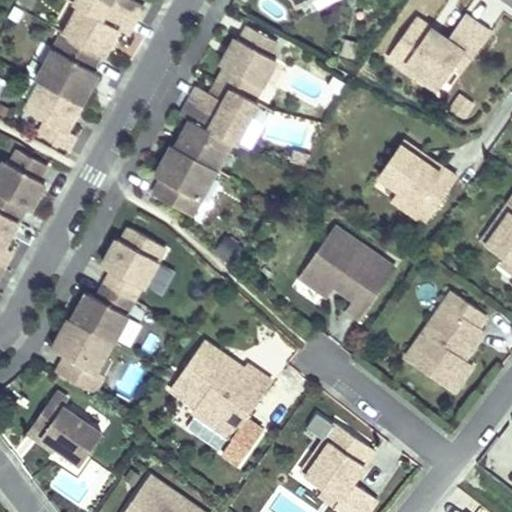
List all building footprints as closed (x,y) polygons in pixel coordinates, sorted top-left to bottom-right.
[(81,0),(78,6),(83,8),(105,21),(112,7),(138,22),(146,7),(133,0),(81,0)] [(107,57),(121,31),(130,36),(138,22),(112,7),(105,21),(83,8),(67,35),(103,55),(107,57)] [(423,19),(396,57),(427,79),(430,74),(449,87),(472,55),(479,60),(497,35),(472,17),(455,42),(445,35),(442,39),(435,34),(438,30),(423,19)] [(284,42),(257,26),(249,40),(245,38),(230,65),(234,68),(226,81),(234,86),(252,95),(260,81),(270,86),(285,59),(277,55),(284,42)] [(445,35),(438,30),(435,34),(442,39),(445,35)] [(100,75),(94,72),(103,55),(67,35),(57,52),(62,55),(53,69),(49,67),(40,82),(44,84),(80,104),(85,95),(81,92),(83,87),(91,91),(100,75)] [(62,55),(57,52),(49,67),(53,69),(62,55)] [(470,74),(479,60),(472,55),(462,68),(470,74)] [(445,92),(449,87),(430,74),(427,79),(445,92)] [(219,94),(227,99),(234,86),(226,81),(219,94)] [(270,86),(260,81),(252,95),(261,101),(270,86)] [(77,136),(69,132),(83,106),(80,104),(44,84),(29,110),(49,122),(41,136),(69,151),(77,136)] [(243,144),(266,103),(261,101),(252,95),(234,86),(227,99),(219,94),(206,87),(198,102),(225,116),(217,130),(239,142),(243,144)] [(91,91),(83,87),(81,92),(85,95),(80,104),(83,106),(91,91)] [(224,169),(239,142),(217,130),(225,116),(198,102),(190,116),(199,121),(184,147),(224,169)] [(409,142),(406,146),(433,164),(436,160),(409,142)] [(181,145),(173,159),(181,164),(184,158),(179,156),(184,147),(181,145)] [(414,212),(432,225),(458,188),(445,179),(450,170),(436,160),(433,164),(406,146),(385,177),(421,202),(414,212)] [(173,159),(164,176),(170,179),(161,196),(198,216),(207,199),(202,196),(211,181),(216,184),(224,169),(184,147),(179,156),(184,158),(181,164),(173,159)] [(22,153),(15,167),(9,163),(0,179),(0,193),(4,195),(0,201),(0,211),(21,223),(29,209),(33,212),(48,184),(43,182),(50,167),(22,153)] [(464,179),(450,170),(445,179),(458,188),(464,179)] [(216,184),(211,181),(202,196),(207,199),(216,184)] [(399,202),(414,212),(421,202),(406,191),(399,202)] [(511,209),(501,225),(506,229),(493,247),(511,260),(511,209)] [(0,264),(8,268),(15,254),(7,250),(21,223),(0,211),(0,264)] [(488,244),(493,247),(506,229),(501,225),(488,244)] [(138,227),(130,241),(126,238),(111,266),(120,271),(113,284),(141,299),(148,286),(150,287),(165,260),(156,255),(163,241),(138,227)] [(341,227),(306,277),(335,297),(344,284),(362,297),(353,309),(367,320),(402,270),(341,227)] [(173,247),(163,241),(156,255),(165,260),(173,247)] [(105,298),(96,292),(81,320),(120,342),(135,314),(133,313),(141,299),(113,284),(105,298)] [(493,316),(459,292),(450,306),(457,311),(448,324),(441,318),(412,360),(459,393),(478,367),(463,355),(467,349),(475,354),(491,332),(485,328),(493,316)] [(450,306),(441,318),(448,324),(457,311),(450,306)] [(77,318),(69,332),(77,336),(80,331),(76,329),(81,320),(77,318)] [(69,332),(60,348),(73,356),(64,372),(101,392),(111,375),(99,368),(107,354),(112,356),(120,342),(81,320),(76,329),(80,331),(77,336),(69,332)] [(238,361),(210,341),(177,388),(203,406),(200,411),(239,439),(279,383),(253,365),(237,387),(225,379),(238,361)] [(470,361),(475,354),(467,349),(463,355),(470,361)] [(112,356),(107,354),(99,368),(104,371),(112,356)] [(250,369),(238,361),(225,379),(237,387),(250,369)] [(62,391),(40,423),(51,431),(48,436),(64,447),(88,463),(108,434),(69,407),(74,400),(62,391)] [(51,431),(40,423),(35,431),(62,449),(64,447),(48,436),(51,431)] [(345,511),(373,511),(382,500),(358,482),(380,451),(342,424),(320,455),(325,458),(312,476),(344,499),(339,507),(345,511)] [(307,473),(312,476),(325,458),(320,455),(307,473)] [(206,511),(154,475),(128,511),(206,511)] [(326,498),(339,507),(344,499),(331,490),(326,498)]
